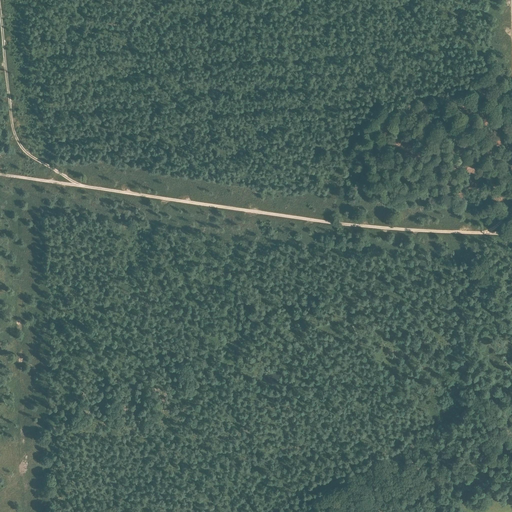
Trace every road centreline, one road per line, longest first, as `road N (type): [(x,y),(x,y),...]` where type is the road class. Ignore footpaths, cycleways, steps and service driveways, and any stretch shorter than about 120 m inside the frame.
road 1 (track): [(511,233),(319,221),(0,173)]
road 2 (track): [(0,0),(17,139),(78,185)]
